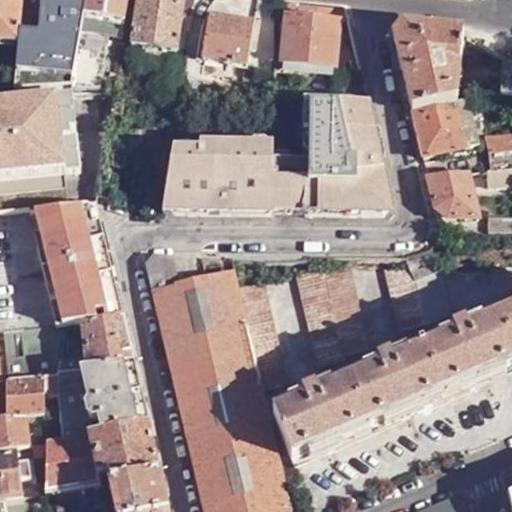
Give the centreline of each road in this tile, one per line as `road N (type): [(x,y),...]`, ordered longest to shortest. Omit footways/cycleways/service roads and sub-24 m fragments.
road 1 (residential): [(190,511),(121,240),(416,235),(370,0)]
road 2 (residential): [(390,0),(511,10)]
